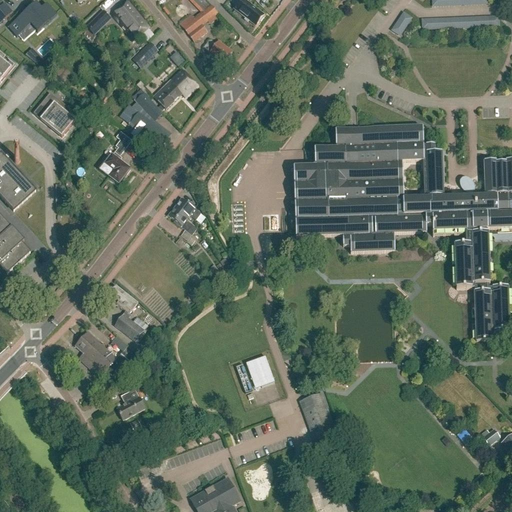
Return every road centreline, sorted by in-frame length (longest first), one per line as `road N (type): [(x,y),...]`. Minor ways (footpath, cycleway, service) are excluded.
road 1 (tertiary): [(38,337),(231,97)]
road 2 (unclassified): [(133,511),(28,349)]
road 3 (residential): [(231,97),(146,0)]
road 4 (tertiary): [(231,97),(306,0)]
